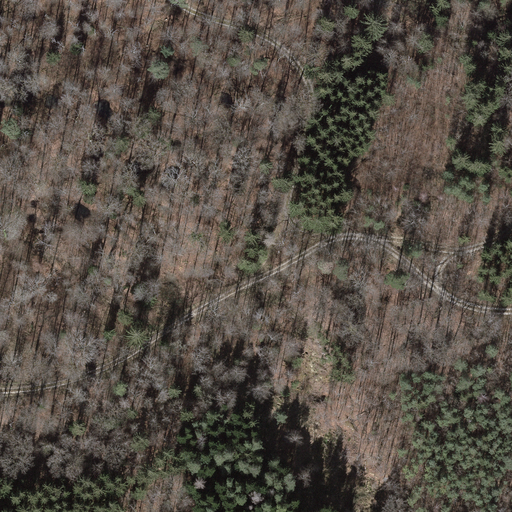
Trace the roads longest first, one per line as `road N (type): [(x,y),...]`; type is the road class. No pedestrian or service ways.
road 1 (track): [(0,388),(30,388),(116,363),(261,278),(302,152),(311,74),(273,26),(185,0)]
road 2 (track): [(261,278),(338,234),(452,247),(493,240),(511,225)]
road 3 (track): [(383,238),(432,289),(478,311),(511,310)]
